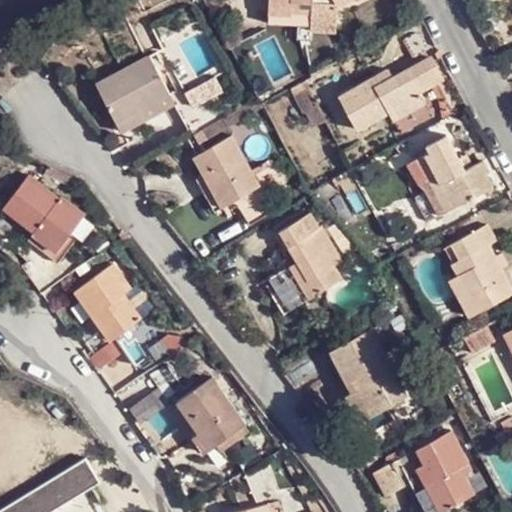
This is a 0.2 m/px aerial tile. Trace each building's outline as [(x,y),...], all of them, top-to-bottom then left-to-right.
[(274,0),(274,15),(291,14),(300,11),(307,12),(339,12),(343,3),(349,0),(274,0)] [(156,53),(103,84),(131,134),(156,121),(149,112),(179,96),(156,53)] [(432,53),(406,66),(415,86),(419,90),(444,78),(432,53)] [(391,64),(379,71),(383,78),(395,72),(391,64)] [(383,78),(379,71),(337,92),(357,129),(393,111),(395,115),(425,101),(419,90),(415,86),(406,66),(395,72),(383,78)] [(179,96),(149,112),(156,121),(184,104),(179,96)] [(179,110),(188,126),(217,110),(210,98),(189,110),(186,106),(179,110)] [(194,152),(204,171),(221,203),(223,204),(265,182),(237,129),(194,152)] [(426,149),(415,153),(445,211),(475,196),(462,172),(466,169),(446,132),(423,143),(426,149)] [(221,203),(204,171),(194,176),(212,208),(221,203)] [(10,205),(43,230),(62,247),(94,209),(70,191),(67,194),(64,194),(57,189),(37,172),(10,205)] [(49,257),(62,267),(103,218),(94,209),(62,247),(43,230),(32,244),(49,257)] [(274,228),(290,262),(296,273),(291,278),(302,297),(330,284),(323,269),(332,265),(307,211),(274,228)] [(445,238),(454,256),(487,239),(498,234),(489,216),(445,238)] [(487,239),(454,256),(459,266),(476,302),(510,285),(498,262),(491,249),(487,239)] [(500,243),(491,249),(498,262),(508,258),(500,243)] [(31,268),(45,289),(68,272),(62,267),(49,257),(31,268)] [(133,291),(141,286),(120,258),(80,290),(116,338),(149,313),(133,291)] [(296,273),(290,262),(271,272),(277,284),(291,278),(296,273)] [(476,302),(459,266),(448,270),(467,307),(476,302)] [(291,278),(277,284),(272,287),(282,307),(302,297),(291,278)] [(146,281),(141,286),(133,291),(149,313),(162,303),(146,281)] [(367,418),(400,400),(390,383),(408,373),(381,324),(334,349),(352,382),(358,381),(361,388),(352,392),(367,418)] [(504,343),(511,360),(511,327),(502,332),(507,342),(504,343)] [(314,351),(282,369),(294,384),(324,367),(314,351)] [(390,383),(400,400),(418,390),(408,373),(390,383)] [(211,450),(222,443),(254,420),(221,374),(185,398),(206,429),(198,433),(211,450)] [(254,420),(222,443),(226,451),(260,428),(254,420)] [(423,447),(432,460),(436,468),(427,473),(447,509),(483,490),(473,475),(468,465),(474,461),(458,428),(423,447)] [(399,459),(379,471),(394,496),(414,484),(399,459)] [(436,468),(432,460),(423,465),(427,473),(436,468)] [(480,472),(474,461),(468,465),(473,475),(480,472)] [(38,511),(97,497),(95,487),(0,510),(0,511),(38,511)] [(233,509),(233,511),(277,511),(275,500),(233,509)]
